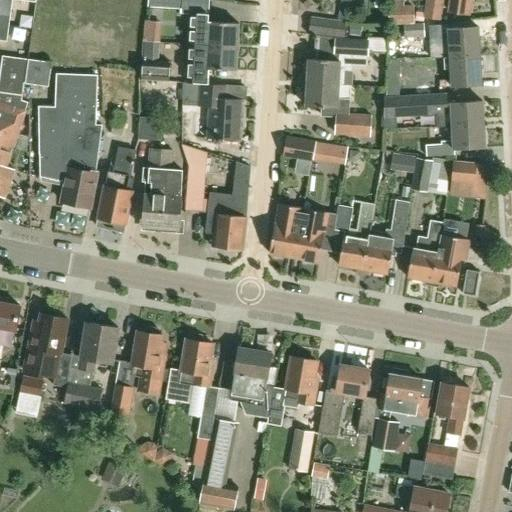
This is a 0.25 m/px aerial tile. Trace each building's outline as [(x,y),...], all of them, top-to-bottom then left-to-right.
[(0,0),(0,38),(6,40),(11,0),(0,0)] [(148,0),(147,7),(180,9),(180,0),(148,0)] [(344,39),(344,38),(346,23),(348,23),(350,0),(341,0),(338,20),(311,16),(308,34),(344,39)] [(427,0),(425,17),(440,19),(442,0),(427,0)] [(450,0),(449,13),(468,15),(469,0),(450,0)] [(412,24),(411,8),(387,8),(388,24),(412,24)] [(239,24),(207,21),(208,14),(193,13),(191,43),(206,44),(206,46),(237,48),(239,24)] [(139,52),(157,55),(161,21),(143,19),(139,52)] [(350,24),(348,35),(360,37),(362,25),(350,24)] [(403,25),(404,38),(424,37),(424,24),(403,25)] [(478,24),(448,25),(450,48),(444,48),(444,57),(480,55),(478,24)] [(340,61),(308,59),(307,83),(338,85),(342,85),(343,70),(351,71),(352,67),(367,68),(368,49),(387,50),(388,42),(368,40),(368,42),(335,40),(334,54),(340,55),(340,61)] [(206,46),(190,45),(187,84),(204,86),(208,86),(209,69),(236,71),(237,48),(206,46)] [(452,87),(482,85),(480,55),(444,57),(445,70),(451,69),(452,87)] [(0,188),(4,177),(5,177),(28,103),(22,102),(22,99),(21,99),(27,60),(1,57),(0,66),(0,188)] [(29,60),(26,84),(48,87),(51,63),(29,60)] [(142,62),(141,81),(169,82),(170,63),(159,62),(142,62)] [(96,125),(97,101),(98,75),(56,73),(55,107),(39,106),(39,155),(40,155),(40,178),(67,183),(63,203),(90,208),(97,174),(95,174),(102,125),(96,125)] [(208,86),(204,86),(187,84),(182,83),(182,105),(211,106),(209,140),(242,141),(244,101),(227,100),(228,87),(208,86)] [(371,136),(372,115),(349,114),(350,100),(338,100),(338,85),(307,83),(306,106),(321,107),(321,117),(336,118),(335,134),(371,136)] [(399,88),(386,87),(386,97),(399,96),(399,88)] [(452,103),(452,93),(399,96),(386,97),(384,97),(384,117),(452,113),(453,127),(484,125),(483,101),(452,103)] [(122,136),(127,112),(115,110),(111,134),(122,136)] [(162,119),(140,117),(138,139),(160,141),(162,119)] [(486,148),(484,125),(453,127),(454,150),(486,148)] [(286,137),(283,154),(312,159),(315,141),(286,137)] [(427,157),(443,156),(443,145),(427,146),(427,157)] [(203,212),(204,199),(207,154),(181,146),(188,168),(185,211),(203,212)] [(105,186),(98,219),(127,224),(133,191),(132,191),(135,179),(131,178),(137,151),(121,148),(116,173),(109,171),(106,186),(105,186)] [(163,168),(164,151),(150,150),(149,165),(144,165),(142,182),(145,182),(142,227),(163,229),(167,175),(163,174),(163,168)] [(164,151),(163,168),(163,174),(167,175),(163,229),(180,230),(182,196),(181,196),(183,170),(169,169),(170,151),(164,151)] [(391,151),(389,169),(410,171),(411,153),(391,151)] [(416,158),(411,189),(428,192),(433,161),(416,158)] [(247,217),(245,217),(251,167),(238,162),(234,195),(211,192),(207,232),(215,232),(213,247),(243,251),(247,217)] [(453,162),(451,181),(475,183),(477,164),(453,162)] [(385,237),(370,235),(364,270),(388,274),(391,252),(401,254),(402,246),(403,246),(411,203),(397,200),(391,230),(387,229),(385,237)] [(370,235),(376,205),(363,202),(357,238),(344,236),(339,265),(364,270),(370,235)] [(295,258),(300,228),(303,208),(279,204),(270,253),(273,254),(274,257),(282,259),(285,256),(295,258)] [(335,229),(349,232),(353,208),(339,205),(337,214),(335,229)] [(295,258),(304,259),(304,262),(314,264),(316,261),(319,262),(321,248),(331,250),(335,229),(337,214),(303,208),(295,258)] [(440,235),(442,222),(431,220),(428,239),(419,237),(417,249),(413,248),(408,278),(433,282),(439,253),(440,235)] [(443,222),(442,222),(440,235),(439,253),(433,282),(457,286),(462,258),(466,258),(469,240),(441,235),(443,222)] [(476,297),(480,273),(467,271),(463,295),(476,297)] [(0,331),(1,328),(16,331),(20,306),(0,302),(0,331)] [(56,313),(53,317),(41,314),(38,326),(33,325),(24,372),(54,378),(53,386),(66,388),(67,381),(70,368),(72,359),(58,357),(59,353),(61,354),(67,320),(64,319),(62,315),(56,313)] [(79,369),(70,368),(67,381),(68,382),(90,386),(92,372),(94,372),(96,361),(112,364),(119,328),(87,322),(79,369)] [(133,364),(132,366),(131,376),(141,377),(138,392),(160,396),(163,380),(162,380),(167,348),(161,347),(163,335),(156,334),(155,330),(146,328),(145,332),(138,331),(133,364)] [(194,384),(209,387),(213,362),(210,361),(213,343),(203,342),(202,336),(192,334),(189,339),(187,339),(182,370),(172,368),(167,399),(191,403),(194,384)] [(273,387),(266,386),(272,353),(240,348),(232,399),(241,401),(246,414),(268,418),(273,387)] [(283,405),(287,406),(287,405),(298,407),(299,401),(313,404),(318,377),(315,377),(318,361),(292,356),(286,389),(285,389),(283,405)] [(330,390),(326,389),(318,432),(337,435),(342,407),(343,407),(345,392),(364,396),(369,370),(340,364),(338,377),(332,376),(330,390)] [(386,395),(381,394),(379,407),(408,412),(408,415),(427,419),(430,400),(419,397),(422,380),(407,377),(408,371),(393,369),(392,374),(390,374),(386,395)] [(19,393),(40,397),(44,379),(24,375),(19,393)] [(95,410),(98,410),(102,389),(90,386),(68,382),(64,403),(95,410)] [(450,415),(448,432),(460,434),(463,417),(464,418),(469,387),(442,382),(437,413),(450,415)] [(109,431),(124,441),(127,424),(128,424),(134,386),(116,383),(109,431)] [(363,400),(356,432),(371,435),(377,407),(377,402),(363,400)] [(212,441),(216,420),(218,409),(202,406),(201,417),(197,438),(212,441)] [(73,426),(87,428),(90,410),(76,407),(73,426)] [(111,414),(98,410),(95,410),(90,429),(105,433),(109,419),(111,414)] [(393,451),(394,451),(399,423),(377,419),(372,446),(393,451)] [(228,472),(237,424),(216,420),(212,441),(207,467),(207,468),(228,472)] [(308,472),(314,432),(295,428),(288,469),(308,472)] [(451,479),(456,450),(429,445),(424,474),(451,479)] [(411,460),(408,477),(421,479),(425,462),(411,460)] [(109,461),(102,476),(119,484),(126,469),(109,461)] [(313,477),(311,497),(324,499),(327,479),(329,466),(314,463),(313,463),(311,476),(313,477)] [(238,489),(226,486),(204,482),(200,504),(234,510),(238,489)] [(447,511),(451,496),(399,485),(396,497),(413,501),(410,511),(447,511)]
